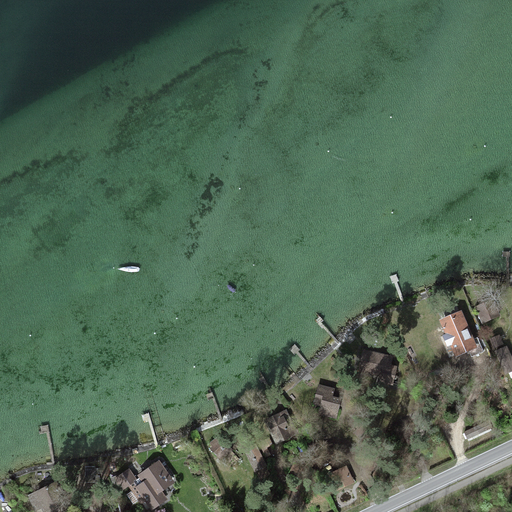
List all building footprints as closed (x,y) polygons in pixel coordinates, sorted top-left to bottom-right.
[(492,301),(476,307),(483,323),(499,316),(492,301)] [(468,349),(472,357),(484,352),(477,338),(472,340),(461,315),(443,323),(447,334),(442,336),(447,347),(452,344),(456,355),(468,349)] [(511,360),(506,347),(496,351),(506,373),(511,370),(511,360)] [(359,370),(381,375),(380,381),(392,384),(396,367),(390,365),(392,357),(363,351),(359,370)] [(329,392),(318,389),(314,403),(321,405),(319,413),(336,418),(340,400),(332,398),(334,390),(330,388),(329,392)] [(267,422),(277,441),(295,432),(286,412),(267,422)] [(492,427),(489,421),(464,432),(467,439),(492,427)] [(403,434),(409,445),(415,442),(410,431),(403,434)] [(214,447),(211,449),(220,460),(231,449),(219,436),(211,444),(214,447)] [(255,445),(245,450),(256,471),(266,466),(255,445)] [(326,446),(315,451),(322,465),(332,460),(326,446)] [(119,486),(119,488),(124,487),(130,485),(139,498),(143,495),(151,507),(165,498),(159,490),(171,481),(159,464),(141,477),(136,481),(130,473),(117,477),(119,486)] [(94,469),(94,467),(86,466),(86,482),(94,481),(94,473),(102,473),(102,469),(94,469)] [(337,487),(351,481),(346,469),(331,475),(337,487)] [(45,511),(55,511),(66,507),(55,484),(46,489),(47,491),(31,499),(36,509),(42,506),(45,511)]
